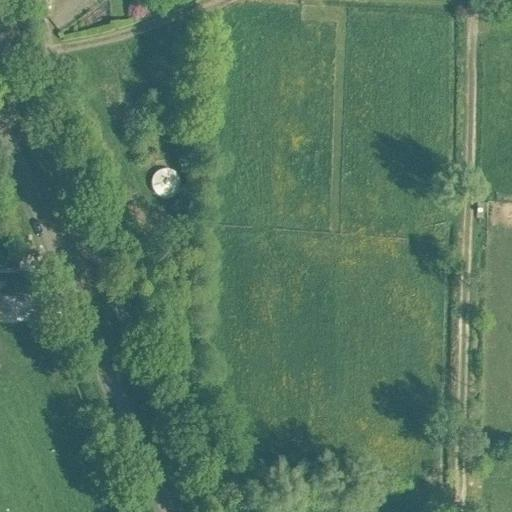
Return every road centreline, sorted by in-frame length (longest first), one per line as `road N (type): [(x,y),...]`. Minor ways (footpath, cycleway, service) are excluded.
road 1 (track): [(454,511),(471,0)]
road 2 (tertiary): [(168,511),(0,130)]
